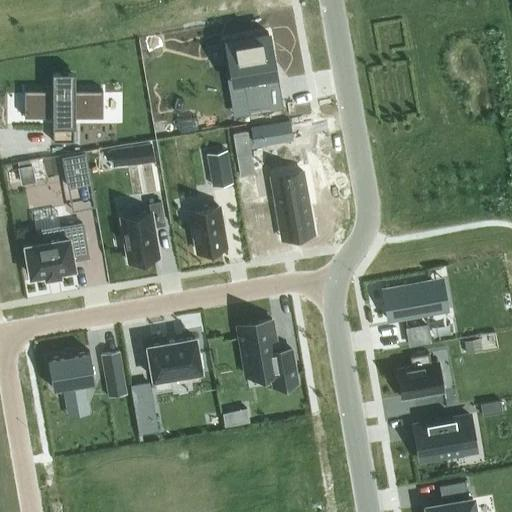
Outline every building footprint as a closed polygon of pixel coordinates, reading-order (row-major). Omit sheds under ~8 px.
[(268,31),(225,39),(233,81),(272,74),(270,60),(272,59),(268,31)] [(24,89),(24,116),(52,116),(52,124),(73,124),(74,124),(74,116),(102,116),(102,89),(74,89),(74,70),(52,70),(52,89),(24,89)] [(265,82),(243,85),(248,113),(269,109),(265,82)] [(292,139),(289,119),(250,126),(253,146),(292,139)] [(73,124),(52,124),(52,140),(73,140),(73,124)] [(63,152),(69,184),(89,181),(83,148),(63,152)] [(207,153),(212,184),(231,181),(226,150),(207,153)] [(304,173),(273,179),(283,238),(315,232),(304,173)] [(149,210),(121,215),(128,260),(158,255),(153,226),(164,224),(160,200),(148,202),(149,210)] [(190,209),(197,251),(225,246),(218,204),(190,209)] [(27,256),(24,256),(27,271),(29,270),(30,274),(44,272),(44,275),(47,275),(47,273),(57,271),(57,273),(60,272),(59,269),(73,267),(72,258),(87,255),(81,222),(37,230),(39,241),(25,244),(27,256)] [(429,279),(382,288),(388,319),(435,311),(429,279)] [(272,319),(236,325),(245,374),(279,368),(282,383),(297,380),(291,348),(277,350),(272,319)] [(426,324),(406,327),(409,344),(429,340),(426,324)] [(194,336),(147,344),(153,377),(155,389),(171,386),(169,374),(200,369),(194,336)] [(89,350),(47,357),(52,388),(63,386),(66,403),(87,399),(84,382),(94,380),(89,350)] [(119,350),(101,353),(108,395),(126,392),(119,350)] [(411,365),(396,368),(401,396),(443,389),(438,361),(430,362),(428,352),(410,355),(411,365)] [(500,399),(480,403),(482,414),(502,411),(500,399)] [(467,415),(412,424),(418,460),(474,450),(467,415)] [(295,443),(253,450),(258,476),(300,468),(295,443)] [(300,468),(258,476),(262,501),(304,494),(300,468)] [(442,501),(424,504),(424,511),(474,511),(472,496),(466,497),(462,479),(439,483),(442,501)]
